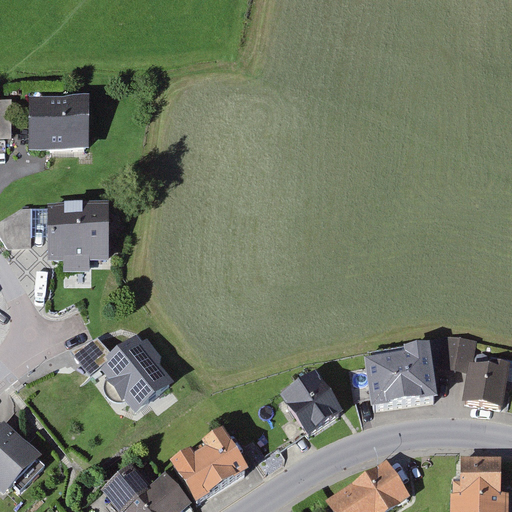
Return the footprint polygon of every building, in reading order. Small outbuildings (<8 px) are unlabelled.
[(0,103),(0,145),(18,145),(18,104),(0,103)] [(35,103),(36,154),(97,154),(97,103),(35,103)] [(0,232),(12,254),(37,253),(37,214),(26,213),(0,228),(0,232)] [(56,213),(55,264),(71,264),(71,275),(97,276),(97,265),(115,265),(116,214),(56,213)] [(352,368),(357,407),(371,405),(373,415),(436,406),(432,373),(453,375),(457,341),(446,339),(426,341),(428,349),(401,353),(402,362),(352,368)] [(141,347),(136,340),(109,360),(97,343),(72,355),(91,378),(101,370),(136,419),(173,390),(160,371),(162,361),(147,343),(141,347)] [(457,341),(453,375),(468,376),(472,344),(457,341)] [(469,373),(464,412),(509,418),(511,397),(511,368),(491,366),(490,376),(469,373)] [(265,402),(295,444),(314,433),(318,439),(352,419),(325,379),(302,392),(296,383),(265,402)] [(0,490),(11,501),(48,465),(10,431),(1,440),(0,438),(0,490)] [(179,470),(204,510),(255,479),(230,439),(179,470)] [(334,504),(339,511),(399,511),(418,499),(394,464),(334,504)] [(497,504),(497,467),(460,467),(460,485),(451,485),(450,511),(505,511),(506,504),(497,504)] [(189,511),(165,481),(148,493),(132,473),(102,495),(115,511),(189,511)]
